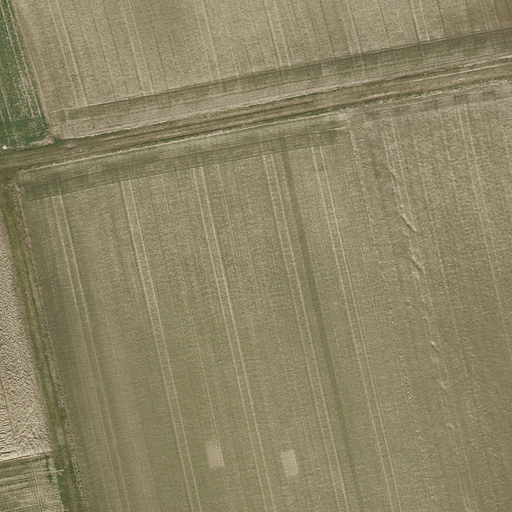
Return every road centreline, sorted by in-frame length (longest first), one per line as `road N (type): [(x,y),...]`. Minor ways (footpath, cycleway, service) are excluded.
road 1 (track): [(0,163),(511,68)]
road 2 (track): [(0,176),(76,511)]
